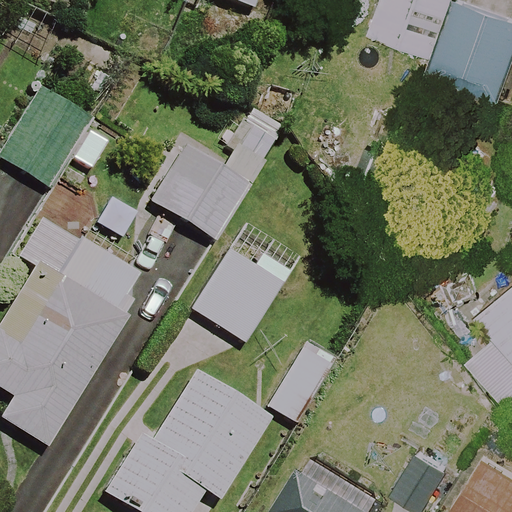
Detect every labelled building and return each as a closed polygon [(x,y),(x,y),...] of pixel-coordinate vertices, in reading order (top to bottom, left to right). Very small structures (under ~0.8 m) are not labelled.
[(249,0),(207,0),(244,14),(249,0)] [(432,59),(452,3),(447,1),(447,0),(379,0),(367,36),(432,59)] [(511,23),(452,3),(432,59),(430,65),(498,89),(511,49),(511,23)] [(121,74),(79,49),(55,88),(96,114),(121,74)] [(84,127),(32,95),(0,146),(0,164),(44,192),(84,127)] [(277,132),(245,113),(209,172),(174,151),(140,207),(208,247),(277,132)] [(290,262),(236,229),(184,316),(237,348),(290,262)] [(140,285),(74,245),(52,282),(30,268),(0,318),(0,397),(6,401),(0,411),(0,428),(40,452),(140,285)] [(511,400),(511,281),(473,316),(493,339),(465,363),(503,408),(511,400)] [(326,365),(298,349),(260,413),(288,429),(326,365)] [(262,424),(188,377),(148,440),(139,434),(98,499),(118,511),(186,511),(196,497),(210,506),(262,424)] [(418,511),(447,469),(417,450),(387,494),(414,511),(418,511)] [(511,511),(511,476),(482,458),(447,511),(511,511)] [(365,511),(297,469),(272,510),(274,511),(365,511)]
